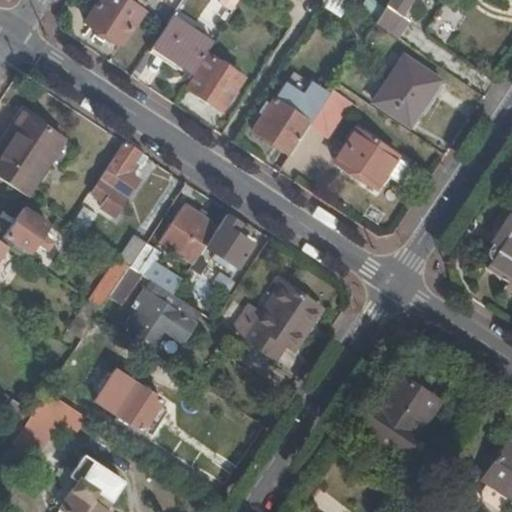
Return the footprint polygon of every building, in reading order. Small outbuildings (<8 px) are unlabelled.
[(145,17),(120,0),(100,0),(85,23),(120,46),(132,27),(137,30),(145,17)] [(209,0),(182,0),(177,7),(204,29),(220,8),(209,0)] [(322,0),(321,2),(344,17),(352,5),(344,0),(322,0)] [(389,0),(376,21),(373,26),(394,41),(405,24),(397,19),(410,0),(389,0)] [(165,25),(151,46),(177,64),(190,73),(204,53),(210,44),(170,18),(165,25)] [(151,46),(146,53),(173,71),(177,64),(151,46)] [(186,88),(220,111),(242,78),(208,55),(186,88)] [(434,83),(400,60),(371,105),(406,127),(434,83)] [(284,84),(275,99),(310,122),(326,97),(309,85),(302,96),(284,84)] [(310,122),(306,127),(323,138),(346,104),(329,92),(326,97),(310,122)] [(273,98),(251,132),(287,156),(306,127),(310,122),(275,99),(273,98)] [(25,117),(18,113),(0,139),(3,141),(8,143),(25,117)] [(8,143),(3,141),(0,145),(0,180),(25,196),(60,141),(25,117),(8,143)] [(354,130),(345,125),(339,133),(348,139),(354,130)] [(396,178),(405,164),(354,130),(348,139),(333,162),(375,190),(386,172),(396,178)] [(146,159),(123,144),(90,193),(101,201),(99,205),(115,216),(137,181),(132,177),(141,163),(142,165),(146,159)] [(183,208),(160,244),(192,266),(215,229),(183,208)] [(489,257),(490,261),(486,268),(509,283),(507,287),(511,290),(511,213),(508,210),(495,228),(507,236),(503,243),(497,243),(491,247),(488,252),(489,257)] [(44,227),(21,212),(0,242),(0,243),(6,248),(24,259),(34,243),(44,249),(49,242),(39,235),(44,227)] [(226,218),(198,263),(229,283),(251,247),(234,235),(239,227),(226,218)] [(507,236),(495,228),(485,242),(491,247),(497,243),(503,243),(507,236)] [(142,247),(130,239),(117,260),(129,267),(142,247)] [(155,256),(142,247),(129,267),(144,277),(150,281),(173,296),(182,282),(152,262),(155,256)] [(129,267),(117,260),(89,302),(102,310),(113,293),(129,267)] [(144,277),(129,267),(113,293),(122,298),(131,285),(137,289),(144,277)] [(167,321),(188,334),(202,314),(173,296),(150,281),(133,305),(126,300),(121,307),(129,313),(122,324),(152,344),(167,321)] [(261,315),(249,308),(232,334),(249,346),(273,361),(283,347),(292,352),(320,311),(282,286),(261,315)] [(86,299),(65,328),(81,340),(96,318),(102,310),(89,302),(86,299)] [(239,361),(263,376),(273,361),(249,346),(239,361)] [(56,358),(33,392),(42,398),(46,393),(66,364),(56,358)] [(361,430),(402,456),(417,433),(437,403),(397,375),(377,405),(361,430)] [(159,402),(135,386),(107,429),(130,444),(159,402)] [(46,393),(42,398),(31,413),(11,443),(25,452),(48,419),(65,430),(76,413),(46,393)] [(28,414),(7,400),(1,409),(22,423),(28,414)] [(511,447),(506,444),(482,480),(486,483),(511,499),(511,447)] [(82,454),(69,474),(78,480),(93,490),(101,478),(116,488),(121,479),(82,454)] [(106,511),(103,509),(117,489),(116,488),(101,478),(93,490),(78,480),(59,508),(64,511),(106,511)] [(480,493),(481,500),(497,510),(504,509),(511,499),(486,483),(480,493)]
